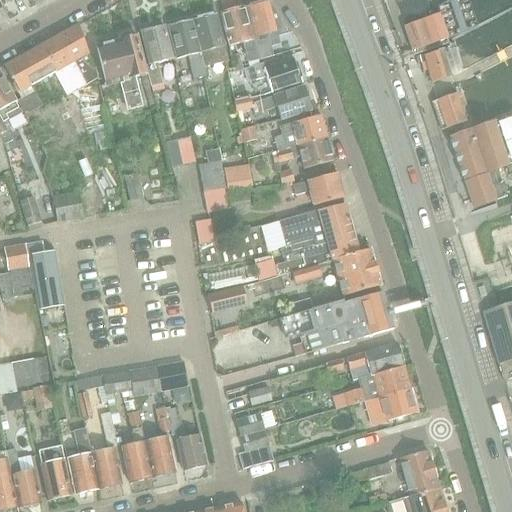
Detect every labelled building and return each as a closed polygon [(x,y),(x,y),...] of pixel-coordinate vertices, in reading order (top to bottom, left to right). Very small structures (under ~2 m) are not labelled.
[(268,2),(245,8),(257,59),(271,55),(268,45),(278,43),(276,35),(288,32),(268,2)] [(229,46),(232,45),(242,43),(247,61),(257,59),(245,8),(244,6),(220,12),(229,46)] [(412,51),(429,45),(445,40),(462,34),(456,9),(438,15),(421,21),(404,27),(408,39),(412,51)] [(216,14),(192,19),(203,68),(227,62),(216,14)] [(205,76),(203,68),(192,19),(168,25),(176,59),(188,56),(193,78),(205,76)] [(79,26),(3,67),(19,94),(48,147),(55,143),(39,113),(98,81),(85,58),(90,55),(79,26)] [(164,26),(141,31),(149,66),(146,67),(147,74),(150,86),(150,89),(162,87),(157,64),(172,60),(164,26)] [(119,42),(96,48),(105,86),(120,83),(127,111),(140,107),(133,78),(141,76),(144,75),(135,36),(131,37),(128,35),(122,36),(121,40),(119,40),(119,42)] [(431,83),(450,77),(442,51),(423,56),(431,83)] [(242,71),(238,55),(230,57),(234,73),(242,71)] [(270,91),(302,82),(294,58),(264,67),(263,64),(243,70),(244,71),(246,78),(247,83),(266,78),(270,91)] [(233,82),(246,78),(244,71),(242,71),(234,73),(231,74),(233,82)] [(0,78),(0,141),(2,145),(3,147),(12,142),(0,121),(0,112),(15,104),(16,103),(7,86),(5,87),(0,78)] [(311,110),(304,87),(250,102),(248,97),(233,101),(236,111),(251,107),(253,113),(275,106),(279,119),(311,110)] [(163,91),(153,94),(157,109),(167,107),(163,91)] [(446,129),(465,123),(456,94),(437,101),(446,129)] [(273,138),(276,150),(325,138),(320,116),(279,125),(282,136),(273,138)] [(492,123),(474,129),(449,137),(450,141),(449,142),(452,149),(451,149),(451,150),(453,149),(455,155),(453,156),(454,156),(456,163),(456,164),(458,163),(460,169),(458,170),(459,170),(461,177),(461,178),(463,177),(466,187),(469,194),(490,187),(485,174),(485,173),(507,166),(492,123)] [(256,141),(253,128),(240,131),(243,144),(256,141)] [(111,138),(85,143),(90,169),(94,168),(95,168),(102,166),(102,167),(103,166),(104,166),(105,174),(117,172),(116,164),(111,138)] [(189,138),(166,144),(171,168),(195,162),(189,138)] [(331,162),(325,138),(276,150),(277,152),(271,153),(274,164),(299,158),(301,169),(331,162)] [(59,148),(51,152),(66,181),(77,179),(75,171),(76,171),(77,171),(85,170),(86,170),(86,169),(90,169),(85,143),(59,148)] [(198,166),(200,180),(222,176),(219,162),(221,162),(219,150),(205,153),(207,165),(198,166)] [(227,191),(252,187),(249,171),(242,172),(242,167),(224,170),(227,191)] [(280,186),(293,183),(291,171),(278,174),(280,186)] [(141,199),(136,174),(124,177),(129,201),(141,199)] [(343,199),(337,174),(294,185),(296,195),(310,192),(314,206),(343,199)] [(200,180),(203,193),(223,190),(224,189),(222,176),(200,180)] [(490,187),(469,194),(471,201),(473,207),(494,200),(490,187)] [(225,201),(223,190),(203,193),(204,202),(206,214),(230,209),(231,212),(251,209),(248,195),(229,198),(229,200),(225,201)] [(27,227),(41,223),(33,198),(19,202),(27,227)] [(291,271),(316,265),(331,261),(358,253),(343,204),(316,212),(316,211),(279,222),(286,247),(279,249),(282,259),(284,258),(285,263),(274,266),(272,260),(253,266),(258,282),(291,271)] [(257,249),(277,247),(275,220),(255,222),(257,249)] [(211,241),(207,221),(194,223),(198,244),(211,241)] [(41,241),(24,244),(25,251),(26,257),(30,257),(44,255),(41,241)] [(9,271),(10,271),(28,267),(26,257),(25,251),(24,244),(4,248),(9,271)] [(370,250),(358,253),(331,261),(336,276),(339,287),(342,297),(380,286),(370,250)] [(30,257),(34,285),(60,280),(55,253),(44,255),(30,257)] [(320,276),(319,274),(316,265),(291,271),(295,284),(320,276)] [(10,274),(15,297),(34,294),(28,267),(10,271),(10,274)] [(10,274),(0,275),(0,286),(3,300),(15,297),(10,274)] [(64,308),(60,280),(34,285),(38,312),(64,308)] [(207,296),(211,314),(246,305),(242,288),(207,296)] [(335,344),(392,329),(388,314),(381,292),(342,303),(341,301),(292,314),(304,354),(335,344)] [(503,381),(511,378),(511,303),(492,309),(482,312),(503,381)] [(222,351),(264,340),(261,329),(219,341),(222,351)] [(372,376),(403,368),(397,346),(345,359),(348,369),(366,365),(370,377),(372,376)] [(43,357),(31,359),(35,384),(47,382),(43,357)] [(24,386),(35,384),(31,359),(19,361),(24,386)] [(340,369),(338,360),(322,364),(325,373),(340,369)] [(15,388),(24,386),(19,361),(9,363),(15,394),(16,394),(15,388)] [(182,362),(155,367),(160,390),(187,385),(182,362)] [(0,396),(4,396),(15,394),(9,363),(0,364),(0,396)] [(161,393),(160,390),(155,367),(128,371),(133,391),(134,398),(161,393)] [(409,389),(403,368),(372,376),(377,394),(371,396),(370,391),(361,393),(360,390),(345,394),(348,405),(364,401),(409,389)] [(113,395),(133,391),(128,371),(101,376),(104,388),(106,396),(109,415),(113,426),(120,425),(118,413),(117,414),(113,395)] [(76,393),(104,388),(101,376),(73,381),(76,393)] [(52,409),(47,387),(32,390),(32,391),(20,393),(23,403),(34,400),(36,412),(52,409)] [(269,402),(265,388),(246,393),(250,407),(269,402)] [(326,389),(314,392),(316,399),(328,395),(326,389)] [(415,412),(409,389),(364,401),(371,424),(415,412)] [(19,393),(16,394),(15,394),(4,396),(6,412),(22,409),(19,393)] [(91,417),(86,393),(77,395),(82,419),(91,417)] [(144,443),(152,478),(175,473),(166,434),(170,433),(165,411),(165,409),(155,411),(161,439),(144,443)] [(165,411),(170,433),(171,437),(175,436),(183,471),(206,467),(199,436),(183,439),(178,417),(176,417),(174,409),(165,411)] [(130,483),(152,478),(144,443),(138,414),(128,416),(134,445),(122,447),(130,483)] [(117,444),(113,426),(109,415),(100,417),(107,451),(90,455),(98,490),(121,485),(112,445),(117,444)] [(234,422),(239,439),(264,431),(259,415),(234,422)] [(98,490),(90,455),(84,431),(74,433),(80,457),(67,460),(75,495),(98,490)] [(268,446),(264,431),(239,439),(244,453),(268,446)] [(48,502),(71,496),(60,447),(37,453),(41,466),(40,466),(48,502)] [(437,484),(427,451),(399,459),(403,472),(398,473),(401,483),(405,482),(408,491),(437,484)] [(0,511),(16,508),(5,454),(5,452),(0,453),(0,511)] [(14,452),(5,454),(16,508),(39,503),(29,457),(15,460),(14,452)] [(390,473),(387,463),(364,469),(364,471),(345,476),(348,485),(390,473)] [(444,511),(438,488),(404,499),(400,500),(403,511),(444,511)] [(371,508),(387,504),(384,494),(368,499),(371,508)]
